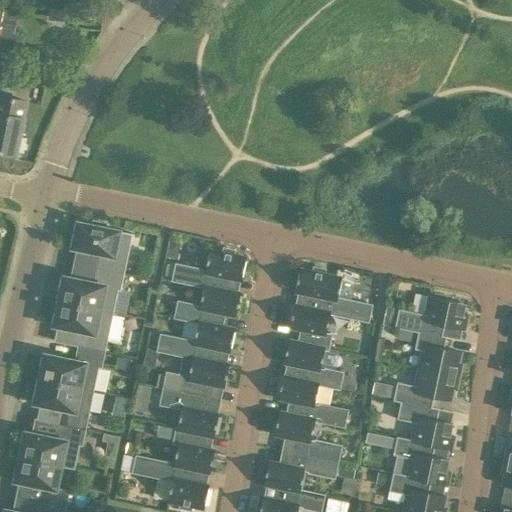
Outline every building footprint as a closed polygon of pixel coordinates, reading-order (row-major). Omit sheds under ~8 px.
[(5,3),(3,13),(4,13),(0,35),(0,52),(9,54),(10,49),(20,51),(24,35),(14,33),(19,5),(5,3)] [(26,124),(24,123),(25,118),(24,118),(27,101),(0,95),(0,152),(17,156),(21,135),(23,135),(26,124)] [(99,254),(96,268),(123,274),(131,235),(132,234),(104,228),(105,223),(92,221),(91,225),(77,222),(71,248),(99,254)] [(181,242),(169,239),(166,257),(178,259),(181,242)] [(175,263),(171,280),(239,294),(239,293),(227,290),(230,278),(240,280),(245,257),(232,255),(233,250),(222,248),(221,252),(208,250),(205,271),(201,270),(201,269),(175,263)] [(294,304),(294,305),(369,321),(372,305),(337,297),(341,277),(323,274),(324,269),(313,267),(312,271),(300,269),(295,291),(306,293),(303,306),(294,304)] [(63,277),(58,301),(112,312),(117,289),(119,290),(123,274),(96,268),(93,283),(63,277)] [(177,301),(173,317),(234,329),(221,326),(224,313),(235,315),(239,294),(171,280),(171,281),(203,287),(199,307),(195,306),(195,304),(177,301)] [(398,309),(395,327),(446,337),(447,336),(442,336),(444,326),(464,330),(467,316),(463,315),(466,304),(445,299),(446,295),(435,293),(434,297),(429,296),(426,315),(398,309)] [(80,331),(77,346),(104,352),(112,312),(58,301),(52,326),(80,331)] [(288,340),(288,341),(328,349),(332,333),(330,333),(330,334),(326,333),(330,314),(368,322),(369,321),(294,305),(289,327),(300,329),(297,342),(288,340)] [(159,334),(156,350),(228,365),(228,364),(216,362),(218,349),(229,351),(234,329),(173,317),(173,318),(198,323),(193,342),(189,341),(190,340),(171,336),(159,334)] [(381,336),(393,338),(395,328),(383,325),(381,336)] [(422,351),(419,368),(458,377),(461,364),(457,363),(460,352),(444,348),(446,337),(395,327),(418,332),(415,349),(422,351)] [(282,376),(282,377),(340,389),(343,372),(324,368),(324,369),(320,369),(324,349),(328,350),(328,349),(288,341),(283,362),(294,364),(291,377),(282,376)] [(43,354),(38,379),(93,390),(98,367),(100,368),(104,352),(77,346),(74,361),(43,354)] [(165,372),(162,388),(210,398),(213,384),(224,387),(228,365),(156,350),(156,351),(192,359),(188,378),(184,377),(184,376),(165,372)] [(117,357),(115,367),(128,370),(130,359),(117,357)] [(397,382),(393,400),(439,409),(439,408),(432,407),(434,397),(450,400),(452,389),(456,389),(458,377),(419,368),(415,386),(397,382)] [(279,411),(278,412),(317,421),(320,404),(319,404),(319,405),(314,404),(318,385),(339,389),(340,389),(282,377),(278,397),(289,400),(286,413),(279,411)] [(61,409),(58,424),(85,429),(88,413),(75,411),(80,388),(92,391),(93,390),(38,379),(33,403),(61,409)] [(142,408),(151,410),(156,386),(147,384),(142,408)] [(176,427),(175,428),(213,436),(218,414),(207,412),(210,398),(162,388),(159,405),(177,408),(177,407),(182,408),(178,427),(176,427)] [(397,436),(397,437),(451,449),(453,436),(450,435),(452,424),(437,420),(439,409),(393,400),(393,401),(401,402),(397,419),(415,423),(412,439),(397,436)] [(285,436),(282,450),(338,462),(341,446),(312,440),(312,441),(308,440),(312,421),(317,421),(278,412),(274,434),(285,436)] [(24,432),(19,456),(73,468),(78,445),(81,445),(85,429),(58,424),(55,438),(24,432)] [(135,455),(135,456),(210,472),(214,450),(203,448),(206,435),(213,437),(213,436),(175,428),(172,444),(173,444),(174,443),(178,444),(174,463),(135,455)] [(393,472),(393,473),(447,485),(449,472),(446,471),(448,460),(433,456),(435,446),(451,450),(451,449),(397,437),(393,455),(411,459),(408,475),(393,472)] [(268,461),(264,483),(324,496),(325,495),(300,490),(304,470),(308,471),(308,472),(335,478),(335,474),(353,478),(355,466),(338,463),(338,462),(282,450),(279,463),(268,461)] [(41,487),(38,501),(65,507),(69,491),(56,488),(61,466),(73,469),(73,468),(19,456),(14,481),(41,487)] [(210,472),(135,456),(132,473),(168,480),(168,479),(172,479),(168,501),(180,503),(179,508),(190,510),(191,505),(204,508),(208,486),(198,483),(200,471),(209,472),(210,472)] [(511,486),(511,461),(505,460),(502,473),(506,473),(503,485),(511,486)] [(407,495),(403,511),(444,511),(446,508),(442,507),(444,495),(429,492),(431,482),(447,486),(447,485),(393,473),(389,491),(407,495)] [(263,497),(259,511),(297,511),(298,506),(302,507),(302,508),(321,511),(324,496),(264,483),(264,484),(276,486),(274,499),(263,497)] [(64,511),(65,507),(38,501),(36,511),(16,511),(5,510),(4,511),(64,511)]
